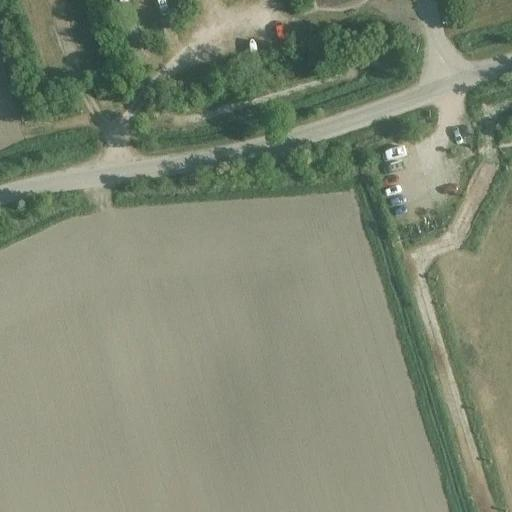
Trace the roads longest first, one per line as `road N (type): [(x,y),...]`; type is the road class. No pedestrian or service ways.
road 1 (unclassified): [(0,195),(257,150),(511,64)]
road 2 (track): [(486,511),(416,258),(451,247),(487,164),(485,112)]
